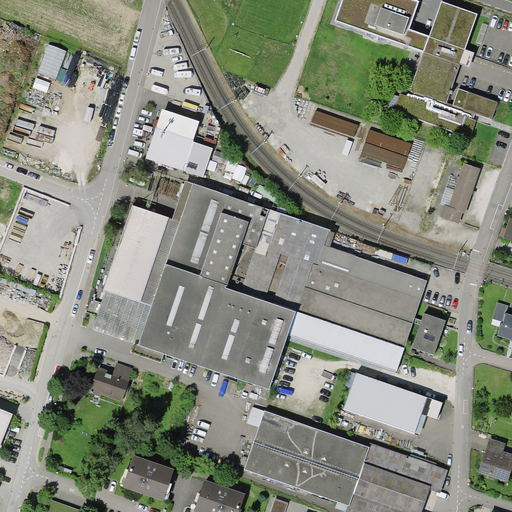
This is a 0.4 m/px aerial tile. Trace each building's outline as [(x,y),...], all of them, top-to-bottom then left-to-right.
[(421,0),(338,0),(331,23),(421,55),(409,89),(446,101),(477,13),(441,0),(429,33),(411,27),(421,0)] [(496,102),(458,88),(452,104),(491,118),(496,102)] [(475,119),(400,93),(393,111),(468,137),(475,119)] [(199,120),(161,108),(144,158),(202,177),(212,147),(192,141),(199,120)] [(465,213),(480,168),(464,163),(448,206),(444,204),(440,216),(459,223),(462,213),(465,213)] [(171,217),(130,204),(90,328),(133,342),(129,352),(160,362),(162,354),(270,389),(288,335),(396,370),(426,278),(328,246),(334,230),(183,181),(171,217)] [(511,218),(510,217),(503,238),(511,240),(511,218)] [(508,306),(497,302),(492,319),(501,322),(497,336),(511,340),(511,314),(506,313),(508,306)] [(446,320),(424,312),(412,347),(434,355),(446,320)] [(96,366),(89,390),(121,400),(131,367),(115,362),(112,371),(96,366)] [(442,402),(356,372),(343,409),(386,423),(382,434),(411,444),(414,433),(419,435),(426,416),(437,419),(442,402)] [(368,446),(264,410),(264,411),(252,407),(246,423),(258,427),(243,469),(348,505),(346,511),(421,511),(429,489),(440,492),(448,469),(370,442),(368,446)] [(0,409),(0,442),(12,414),(0,409)] [(508,445),(492,439),(479,475),(507,485),(511,472),(511,455),(505,453),(508,445)] [(174,472),(133,457),(121,490),(162,505),(174,472)] [(244,511),(249,498),(204,481),(192,511),(244,511)]
